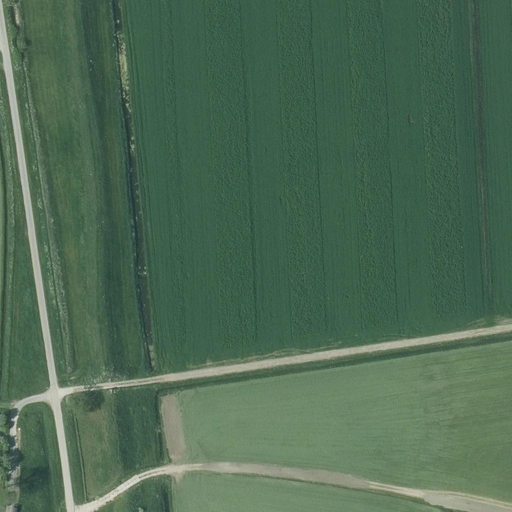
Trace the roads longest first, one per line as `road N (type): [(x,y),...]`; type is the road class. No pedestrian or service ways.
road 1 (unclassified): [(54,394),(0,22)]
road 2 (residential): [(8,511),(13,411),(54,394)]
